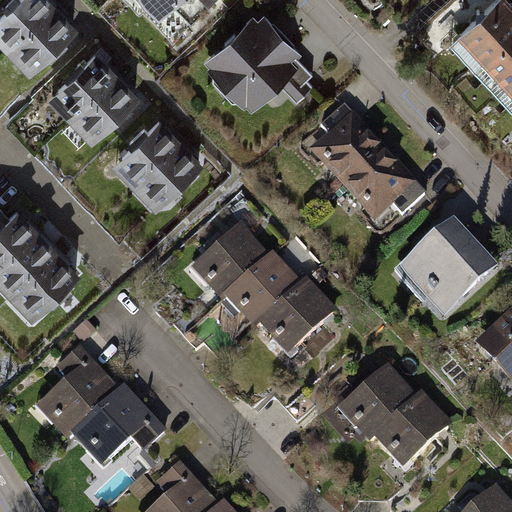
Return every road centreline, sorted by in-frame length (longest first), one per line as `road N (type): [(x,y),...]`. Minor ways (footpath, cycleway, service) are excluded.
road 1 (residential): [(306,0),(511,215)]
road 2 (residential): [(320,511),(138,329)]
